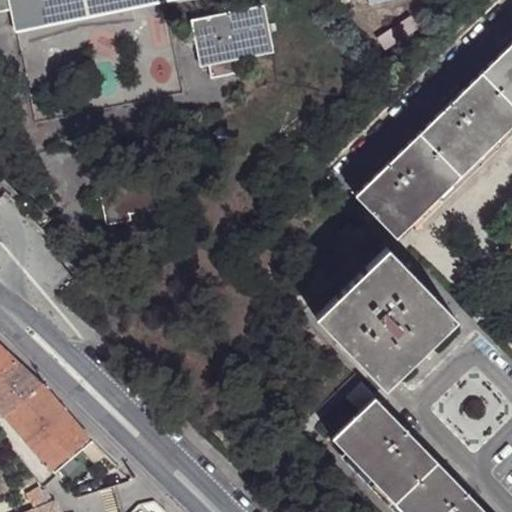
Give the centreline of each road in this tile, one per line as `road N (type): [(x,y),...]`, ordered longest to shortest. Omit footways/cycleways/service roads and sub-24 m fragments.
road 1 (residential): [(230,511),(39,327),(7,309)]
road 2 (residential): [(7,309),(21,340),(198,511)]
